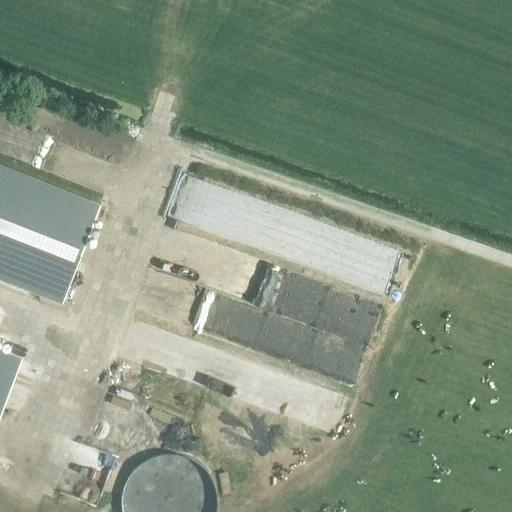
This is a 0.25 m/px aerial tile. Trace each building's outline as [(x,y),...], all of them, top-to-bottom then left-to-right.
[(0,165),(0,276),(62,300),(99,203),(0,165)] [(372,296),(392,296),(393,261),(399,241),(175,165),(160,211),(159,231),(158,234),(158,258),(229,282),(229,290),(148,263),(131,314),(291,368),(292,365),(303,369),(318,369),(329,335),(313,335),(304,332),(302,332),(304,327),(304,318),(276,309),(301,309),(323,317),(323,313),(329,296),(342,300),(370,301),(372,296)] [(344,362),(357,362),(358,338),(340,337),(340,349),(330,348),(330,368),(344,369),(344,362)] [(0,412),(21,358),(0,349),(0,412)] [(272,433),(264,459),(290,466),(297,440),(272,433)]
